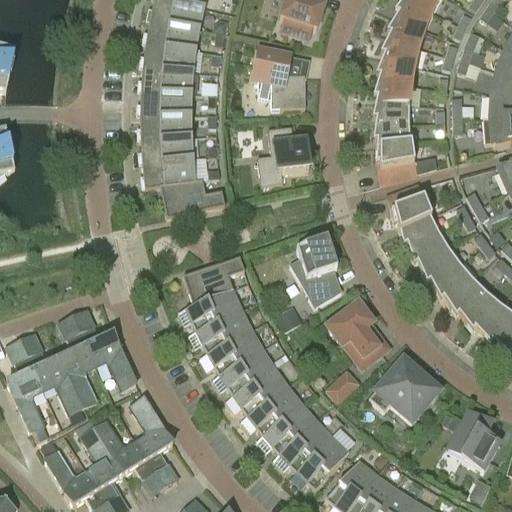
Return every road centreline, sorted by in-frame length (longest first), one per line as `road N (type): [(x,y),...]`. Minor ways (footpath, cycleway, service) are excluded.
road 1 (residential): [(511,413),(419,348),(392,320),(350,248),(333,192),(327,113),(352,0)]
road 2 (residential): [(212,473),(126,331),(100,241),(88,116)]
